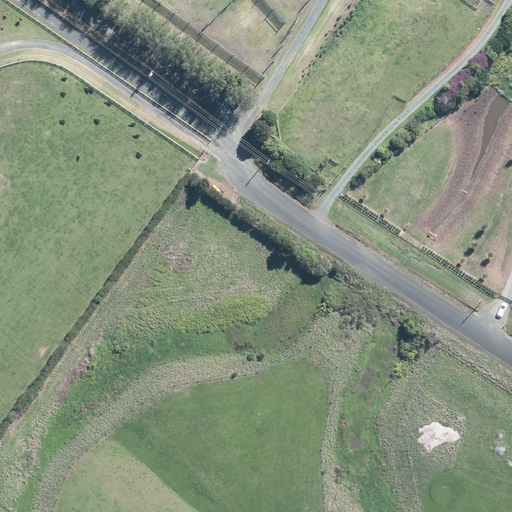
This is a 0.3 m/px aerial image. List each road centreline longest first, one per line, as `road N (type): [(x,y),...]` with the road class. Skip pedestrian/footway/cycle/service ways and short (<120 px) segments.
road 1 (unclassified): [(511,365),(280,214),(233,159)]
road 2 (unclassified): [(73,0),(215,102),(233,159)]
